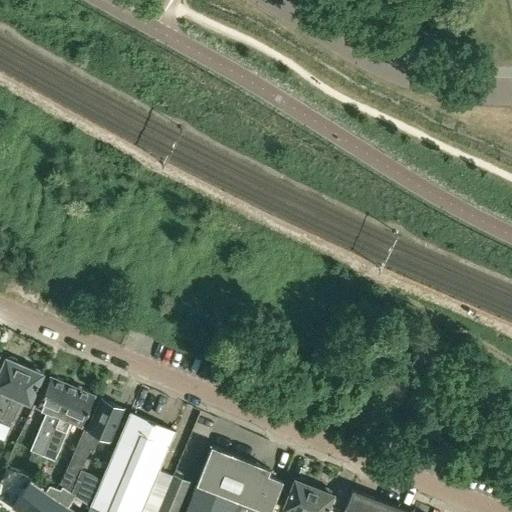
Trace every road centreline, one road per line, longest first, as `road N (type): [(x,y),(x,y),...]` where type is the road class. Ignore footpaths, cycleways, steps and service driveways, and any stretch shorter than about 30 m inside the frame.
road 1 (unclassified): [(504,511),(0,304)]
road 2 (unclassified): [(511,96),(438,90),(269,0)]
